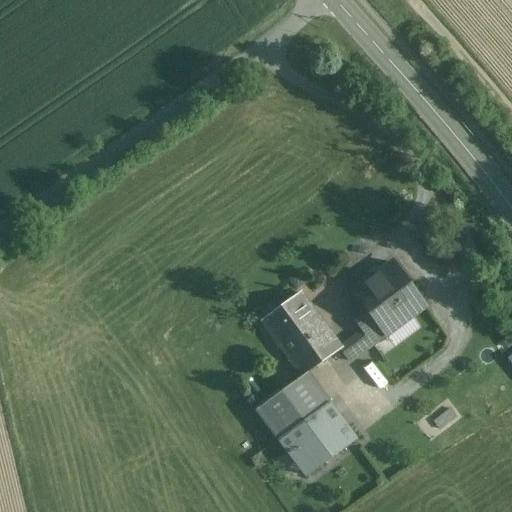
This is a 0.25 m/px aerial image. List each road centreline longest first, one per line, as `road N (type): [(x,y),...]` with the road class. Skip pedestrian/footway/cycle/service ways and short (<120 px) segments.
road 1 (unclassified): [(0,230),(267,44),(315,0)]
road 2 (tertiary): [(334,0),(511,209)]
road 3 (track): [(412,0),(511,111)]
